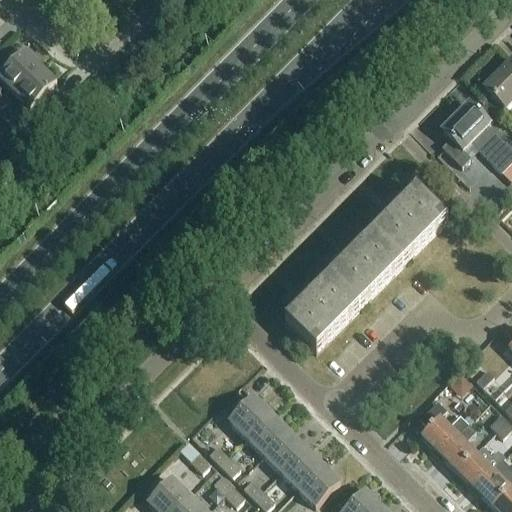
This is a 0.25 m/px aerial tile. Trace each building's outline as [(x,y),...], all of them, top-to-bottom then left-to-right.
[(0,96),(5,91),(15,100),(41,73),(25,57),(5,78),(0,72),(0,96)] [(511,67),(485,95),(506,115),(511,108),(511,67)] [(41,73),(15,100),(24,109),(13,121),(33,140),(57,117),(49,109),(52,107),(46,101),(57,89),(41,73)] [(463,158),(472,149),(502,179),(511,169),(511,155),(489,132),(491,130),(470,110),(442,137),(448,143),(438,152),(458,172),(468,163),(463,158)] [(285,328),(317,360),(448,228),(417,196),(285,328)] [(488,376),(477,387),(483,394),(495,383),(488,376)] [(230,429),(248,446),(273,421),(255,403),(250,407),(251,408),(230,429)] [(421,443),(439,461),(469,431),(461,422),(449,434),(440,425),(447,418),(438,409),(421,426),(430,434),(421,443)] [(248,446),(265,463),(290,438),(273,421),(248,446)] [(490,432),(497,439),(508,427),(502,421),(490,432)] [(511,431),(508,427),(497,439),(503,445),(511,436),(511,431)] [(439,461),(457,478),(476,460),(465,449),(477,438),(469,431),(439,461)] [(265,463),(282,480),(307,455),(290,438),(265,463)] [(210,461),(221,472),(230,464),(219,453),(210,461)] [(483,453),(476,460),(457,478),(475,496),(503,467),(506,465),(498,457),(493,462),(483,453)] [(282,480),(299,497),(324,472),(307,455),(282,480)] [(192,468),(203,479),(211,471),(200,460),(192,468)] [(230,464),(221,472),(233,483),(241,475),(230,464)] [(490,511),(493,511),(511,495),(511,493),(511,476),(503,467),(475,496),(490,511)] [(324,472),(299,497),(313,511),(318,511),(341,489),(340,489),(340,488),(324,472)] [(214,491),(226,502),(234,493),(223,482),(214,491)] [(149,511),(181,511),(191,503),(174,486),(149,510),(149,511)] [(244,495),(256,506),(264,498),(253,486),(244,495)] [(234,493),(226,502),(235,511),(238,511),(245,505),(234,493)] [(511,511),(511,495),(493,511),(511,511)] [(351,511),(381,511),(366,497),(362,501),(362,502),(351,511)] [(264,498),(256,506),(261,511),(272,511),(275,509),(264,498)] [(181,511),(200,511),(191,503),(181,511)]
